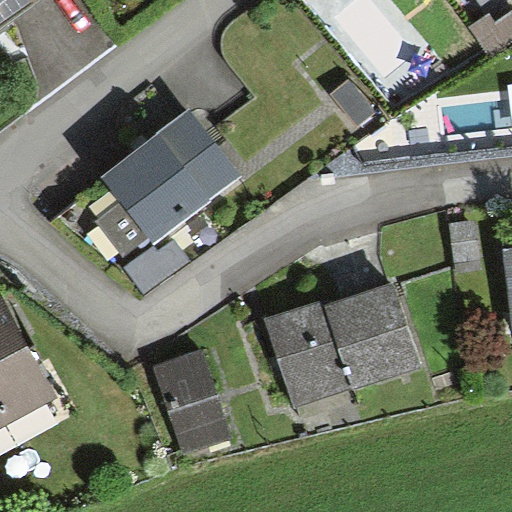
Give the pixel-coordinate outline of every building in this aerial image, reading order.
[(0,0),(0,25),(34,0),(0,0)] [(511,11),(496,21),(492,14),(470,28),(487,55),(511,39),(511,11)] [(332,94),(358,125),(376,110),(350,79),(332,94)] [(152,249),(243,177),(188,108),(100,178),(118,201),(92,222),(123,261),(147,243),(152,249)] [(460,270),(484,267),(479,223),(454,225),(460,270)] [(174,240),(158,251),(154,247),(125,268),(143,294),(189,261),(174,240)] [(292,406),(420,365),(393,282),(265,322),(292,406)] [(0,295),(0,423),(54,394),(0,295)] [(204,348),(151,364),(181,458),(233,441),(204,348)]
